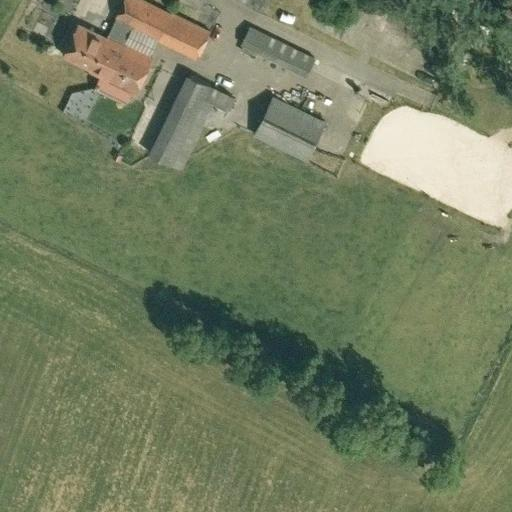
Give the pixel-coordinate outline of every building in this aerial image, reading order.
[(116,19),(107,38),(124,46),(132,28),(196,60),(210,32),(172,13),(171,14),(142,0),(123,0),(115,18),(116,19)] [(267,0),(231,0),(261,14),(267,0)] [(150,59),(124,46),(107,38),(78,24),(62,56),(88,69),(87,71),(133,94),(150,59)] [(315,59),(250,27),(241,47),(305,77),(315,59)] [(397,50),(378,49),(377,76),(397,77),(397,50)] [(231,97),(211,86),(189,76),(149,153),(181,169),(213,104),(225,110),(231,97)] [(306,161),(324,123),(272,98),(254,136),(306,161)]
